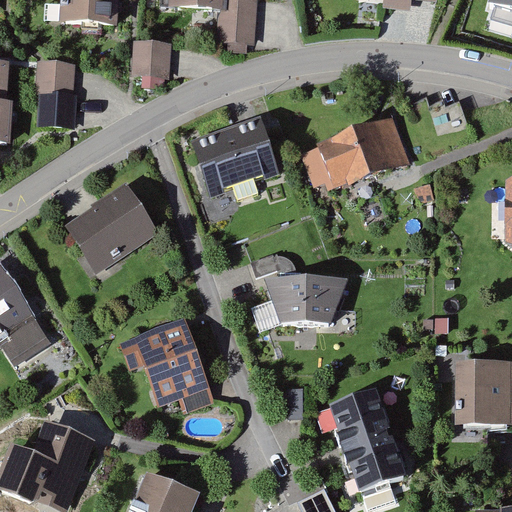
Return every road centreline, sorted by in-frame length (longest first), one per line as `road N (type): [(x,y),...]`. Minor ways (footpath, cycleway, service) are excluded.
road 1 (residential): [(150,117),(259,70),(349,54),(423,57),(511,77)]
road 2 (residential): [(150,117),(258,425),(252,456)]
road 3 (residential): [(0,214),(150,117)]
